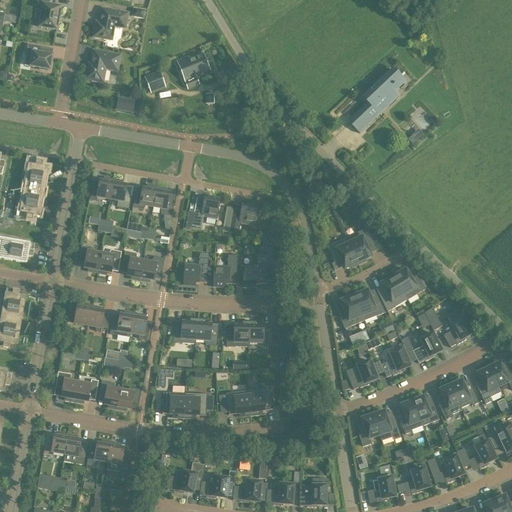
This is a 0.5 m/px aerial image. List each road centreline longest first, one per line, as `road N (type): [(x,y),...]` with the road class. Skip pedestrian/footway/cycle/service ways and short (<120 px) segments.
road 1 (unclassified): [(511,343),(290,128),(206,0)]
road 2 (residential): [(282,430),(168,433),(30,409)]
road 3 (residential): [(81,127),(227,153),(267,169),(292,194)]
road 4 (residential): [(74,161),(280,199),(292,194)]
road 5 (residential): [(271,303),(162,299),(52,279)]
road 6 (residential): [(337,410),(472,357)]
road 7 (residential): [(52,279),(30,409)]
road 8 (residential): [(59,123),(81,0)]
road 9 (residential): [(394,511),(511,472)]
road 10 (residential): [(317,289),(337,410)]
road 11 (residential): [(74,161),(52,279)]
